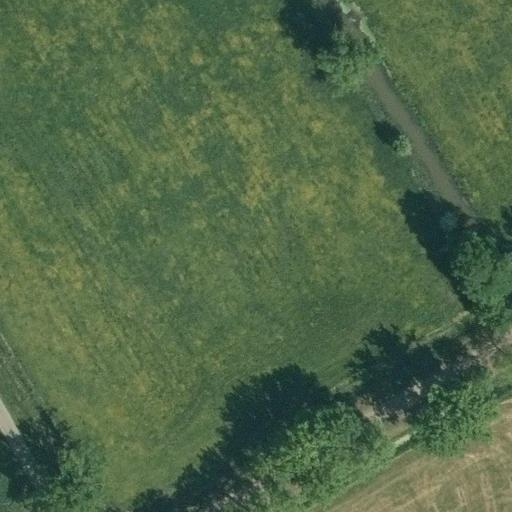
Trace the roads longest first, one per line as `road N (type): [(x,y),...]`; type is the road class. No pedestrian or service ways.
road 1 (unclassified): [(221,511),(511,342)]
road 2 (unclassified): [(0,383),(70,511)]
